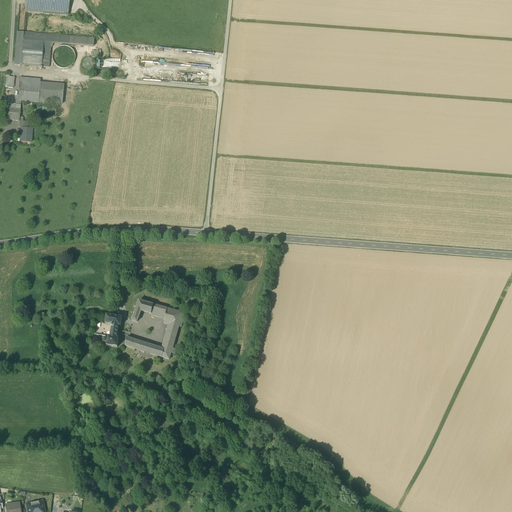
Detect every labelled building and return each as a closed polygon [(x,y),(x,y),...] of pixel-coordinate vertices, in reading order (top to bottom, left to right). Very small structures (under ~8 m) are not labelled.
[(68,0),(26,0),(25,12),(68,16),(68,0)] [(69,37),(24,33),(23,41),(43,42),(51,43),(69,44),(69,37)] [(94,38),(69,37),(69,44),(94,46),(94,38)] [(43,42),(23,41),(22,54),(21,65),(30,66),(41,67),(43,42)] [(51,43),(43,42),(41,67),(49,68),(51,43)] [(62,68),(74,63),(74,54),(70,46),(62,47),(62,48),(58,50),(59,60),(59,68),(62,68)] [(96,69),(119,71),(120,62),(114,61),(114,62),(97,61),(96,69)] [(14,78),(6,76),(4,87),(12,89),(14,78)] [(40,86),(19,84),(17,101),(21,102),(28,102),(28,103),(30,103),(30,102),(38,103),(40,86)] [(63,87),(40,86),(38,103),(60,105),(63,87)] [(15,105),(5,104),(4,113),(5,114),(4,120),(19,122),(19,121),(20,110),(15,110),(15,105)] [(28,128),(21,128),(21,135),(21,142),(31,143),(32,129),(28,128)] [(167,309),(184,314),(185,306),(141,293),(139,301),(167,309)] [(167,309),(139,301),(136,310),(141,312),(141,311),(164,318),(167,309)] [(163,350),(161,357),(168,360),(170,354),(174,355),(175,350),(172,348),(178,327),(180,328),(184,314),(167,309),(164,318),(163,323),(167,324),(166,329),(168,330),(163,349),(163,350)] [(141,312),(136,310),(132,320),(132,321),(133,321),(137,322),(141,312)] [(122,318),(106,315),(106,318),(105,324),(111,325),(110,327),(111,327),(111,328),(111,333),(110,333),(109,333),(109,334),(108,334),(108,337),(108,340),(106,347),(118,348),(119,338),(117,338),(118,326),(121,327),(122,318)] [(126,338),(125,346),(129,347),(128,348),(129,348),(129,347),(134,349),(133,350),(134,350),(135,349),(138,350),(138,351),(139,351),(139,350),(142,351),(142,352),(143,353),(143,352),(150,354),(150,355),(151,355),(151,354),(161,357),(163,350),(163,349),(126,338)] [(19,511),(19,503),(5,505),(5,511),(19,511)] [(44,511),(43,504),(33,506),(32,503),(26,504),(27,511),(44,511)]
